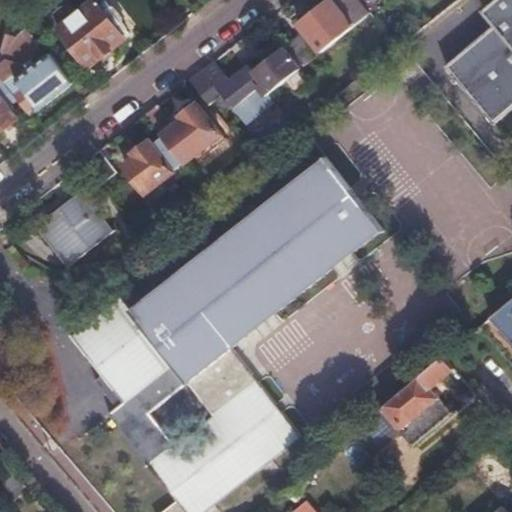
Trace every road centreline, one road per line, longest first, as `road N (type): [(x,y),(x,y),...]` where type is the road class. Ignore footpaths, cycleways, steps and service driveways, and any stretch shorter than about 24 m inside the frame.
road 1 (residential): [(0,196),(253,0)]
road 2 (residential): [(0,415),(81,511)]
